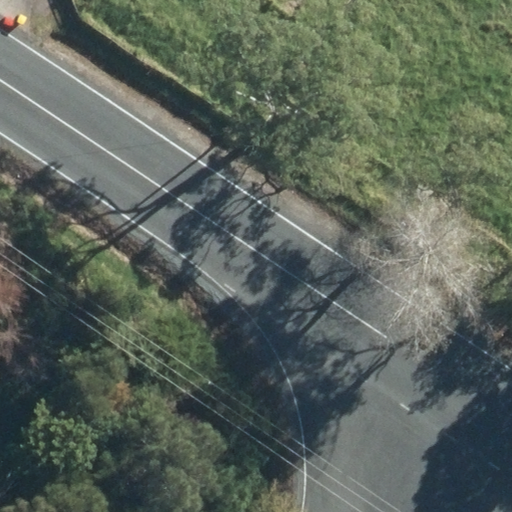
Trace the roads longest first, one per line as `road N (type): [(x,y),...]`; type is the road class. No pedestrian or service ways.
road 1 (tertiary): [(0,80),(445,376)]
road 2 (residential): [(379,511),(445,376)]
